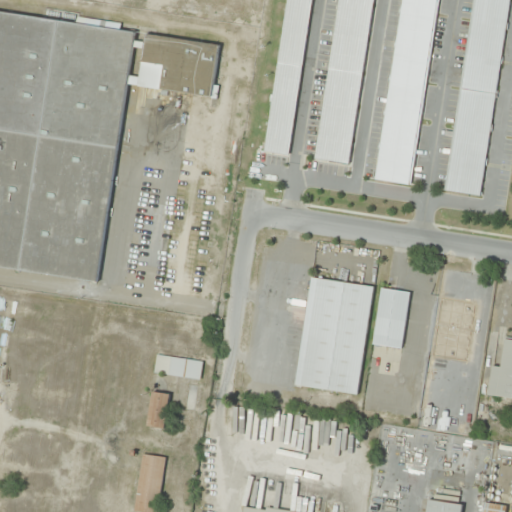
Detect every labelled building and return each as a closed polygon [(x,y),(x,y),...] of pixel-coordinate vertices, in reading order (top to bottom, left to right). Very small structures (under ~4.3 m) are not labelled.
[(287,0),(263,153),(288,157),(312,0),(287,0)] [(374,0),(337,0),(315,160),(350,165),(374,0)] [(438,0),(401,0),(375,180),(412,185),(438,0)] [(511,0),(476,0),(443,190),(479,196),(511,0)] [(0,266),(98,281),(126,86),(212,98),(220,46),(147,36),(146,44),(135,43),(137,30),(79,21),(78,22),(0,10),(0,266)] [(373,286),(311,278),(296,385),(359,394),(373,286)] [(403,349),(410,292),(380,288),(373,345),(403,349)] [(511,398),(511,339),(505,339),(501,367),(491,366),(488,396),(511,398)] [(154,374),(201,379),(203,361),(156,355),(154,374)] [(147,427),(165,429),(169,393),(151,391),(147,427)] [(158,511),(166,457),(142,453),(133,511),(158,511)] [(461,511),(462,504),(427,500),(425,511),(461,511)]
